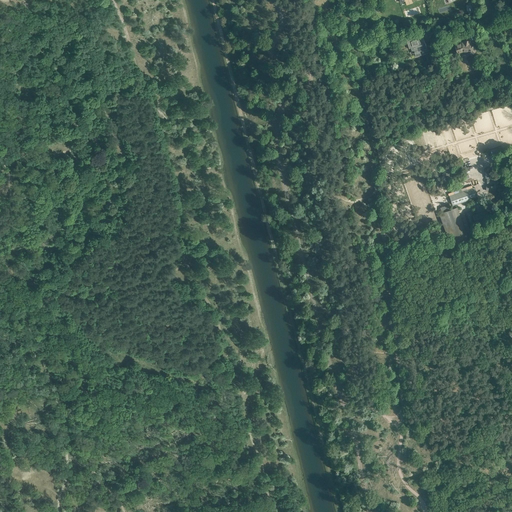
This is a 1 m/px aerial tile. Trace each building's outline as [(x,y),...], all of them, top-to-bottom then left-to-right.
[(409,49),(411,48),(413,54),(415,53),(416,57),(421,55),(420,51),(427,49),(424,38),(417,41),(417,40),(414,40),(413,37),(406,39),(409,49)] [(464,40),(463,42),(462,42),(455,45),(458,54),(463,51),(467,52),(472,56),(477,48),(471,43),(470,43),(470,41),(464,40)] [(464,162),(480,159),(478,151),(462,154),(464,162)] [(457,166),(456,168),(446,170),(445,166),(441,167),(442,172),(443,175),(445,175),(446,176),(447,179),(462,175),(459,165),(457,166)] [(445,175),(434,179),(438,190),(449,186),(445,175)] [(494,186),(486,186),(486,191),(498,190),(498,178),(487,179),(487,183),(493,183),(494,186)] [(475,187),(449,196),(453,206),(478,197),(475,187)] [(439,213),(451,248),(475,239),(475,238),(477,237),(477,236),(480,235),(478,230),(477,230),(475,225),(473,226),(475,231),(476,234),(473,235),(472,235),(464,214),(460,215),(457,207),(451,209),(450,204),(440,208),(442,212),(439,213)] [(488,210),(487,210),(472,215),(476,225),(486,221),(491,220),(490,216),(488,210)]
